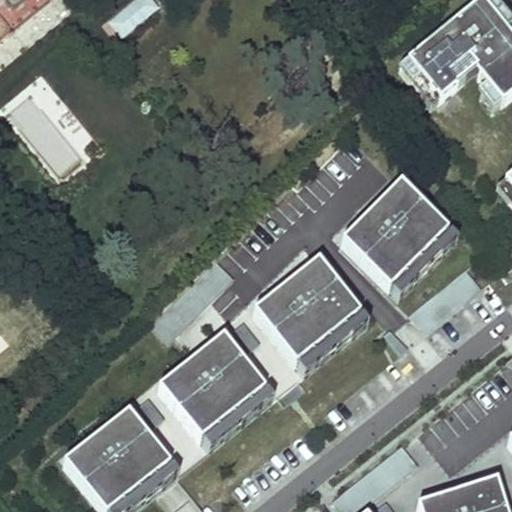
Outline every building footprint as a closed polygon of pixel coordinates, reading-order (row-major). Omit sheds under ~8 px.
[(0,0),(0,42),(48,2),(45,0),(0,0)] [(73,0),(50,0),(48,2),(73,31),(89,18),(73,0)] [(151,0),(143,0),(102,17),(111,40),(159,21),(151,0)] [(502,17),(488,0),(479,8),(493,25),(502,17)] [(479,8),(408,67),(441,107),(458,92),(449,82),(484,52),(492,62),(503,50),(496,42),(503,36),(509,44),(511,43),(511,40),(511,30),(511,29),(509,26),(502,17),(493,25),(479,8)] [(511,29),(511,30),(511,40),(511,43),(509,44),(503,36),(496,42),(503,50),(492,62),(484,52),(449,82),(458,92),(475,78),(478,81),(511,53),(511,29)] [(511,53),(478,81),(489,94),(501,110),(511,101),(511,53)] [(408,67),(399,75),(431,114),(441,107),(408,67)] [(489,94),(479,101),(492,117),(501,110),(489,94)] [(497,195),(511,213),(511,195),(506,187),(497,195)] [(389,298),(447,239),(400,192),(364,227),(369,232),(362,239),(342,250),(389,298)] [(369,232),(364,227),(342,250),(362,239),(369,232)] [(389,298),(399,307),(457,249),(447,239),(389,298)] [(214,265),(149,331),(167,349),(233,284),(214,265)] [(293,289),(253,321),(295,373),(360,322),(318,269),(305,288),(297,294),(293,289)] [(318,269),(293,289),(297,294),(305,288),(318,269)] [(466,274),(413,316),(429,336),(483,295),(466,274)] [(295,373),(303,384),(368,332),(360,322),(295,373)] [(243,328),(232,337),(249,358),(260,349),(243,328)] [(409,354),(390,335),(385,340),(401,360),(409,354)] [(198,365),(158,397),(200,449),(265,398),(223,345),(210,364),(202,370),(198,365)] [(223,345),(198,365),(202,370),(210,364),(223,345)] [(200,449),(209,460),(273,408),(265,398),(200,449)] [(149,404),(138,413),(155,434),(166,425),(149,404)] [(103,441),(64,473),(94,511),(121,511),(170,473),(128,421),(115,440),(107,446),(103,441)] [(128,421),(103,441),(107,446),(115,440),(128,421)] [(401,450),(341,498),(353,511),(363,511),(417,469),(401,450)] [(121,511),(143,511),(178,484),(170,473),(121,511)] [(465,497),(417,511),(503,511),(496,487),(476,500),(467,503),(465,497)] [(496,487),(465,497),(467,503),(476,500),(496,487)] [(331,505),(337,511),(353,511),(341,498),(331,505)]
